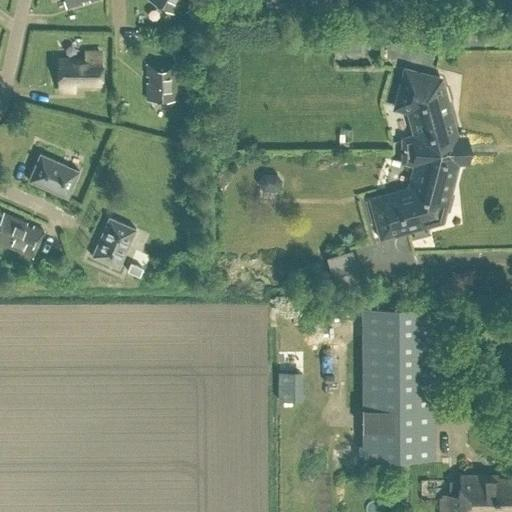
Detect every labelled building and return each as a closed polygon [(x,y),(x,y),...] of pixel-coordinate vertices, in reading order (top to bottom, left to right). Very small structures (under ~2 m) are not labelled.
[(152,0),(174,13),(181,0),(152,0)] [(335,29),(335,52),(347,52),(360,42),(360,29),(335,29)] [(100,82),(100,51),(85,51),(85,59),(59,59),(59,82),(100,82)] [(176,99),(176,65),(146,65),(146,76),(150,76),(150,83),(147,83),(147,100),(176,99)] [(456,137),(447,102),(449,100),(445,88),(443,88),(440,78),(405,68),(395,106),(412,111),(415,121),(412,124),(415,134),(403,137),(404,139),(405,139),(406,159),(404,158),(404,160),(415,164),(413,173),(415,176),(413,186),(371,198),(371,199),(381,236),(408,228),(407,225),(426,220),(427,223),(441,219),(443,209),(445,209),(449,196),(448,195),(457,160),(466,161),(468,155),(468,142),(466,136),(456,137)] [(67,196),(79,169),(40,152),(28,179),(67,196)] [(260,179),(259,186),(263,191),(275,193),(280,188),(281,181),(277,176),(265,174),(260,179)] [(30,226),(24,224),(25,222),(2,212),(0,216),(0,242),(30,255),(41,229),(31,224),(30,226)] [(118,267),(135,227),(108,215),(91,255),(118,267)] [(360,279),(351,249),(326,256),(335,286),(360,279)] [(130,262),(126,272),(138,277),(142,267),(130,262)] [(362,457),(435,456),(434,304),(361,305),(362,457)] [(335,449),(356,450),(356,437),(335,437),(335,449)] [(511,511),(511,477),(483,478),(483,474),(460,474),(460,494),(450,494),(449,511),(511,511)]
